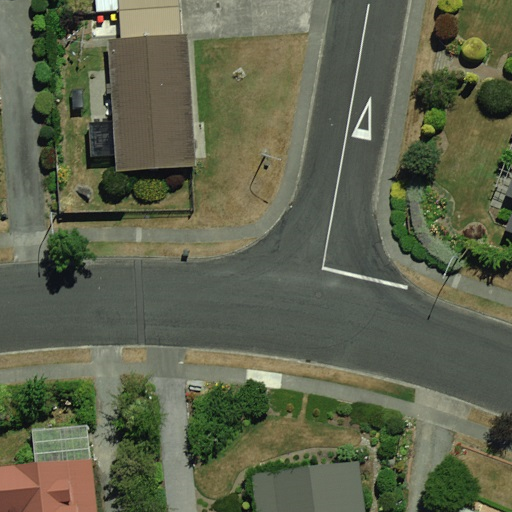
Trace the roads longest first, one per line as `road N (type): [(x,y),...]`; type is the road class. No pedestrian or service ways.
road 1 (residential): [(312,313),(367,0)]
road 2 (residential): [(0,306),(205,299),(312,313)]
road 3 (residential): [(312,313),(511,370)]
